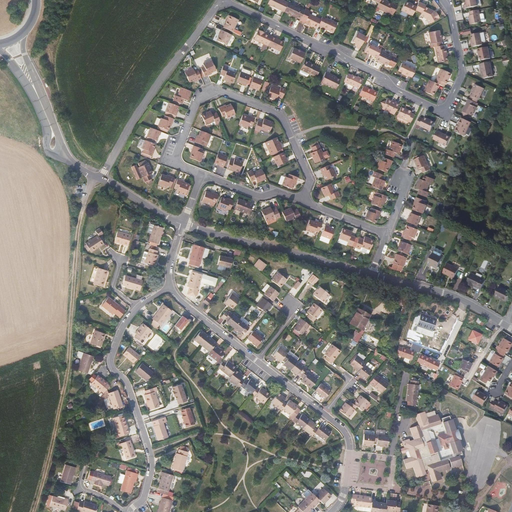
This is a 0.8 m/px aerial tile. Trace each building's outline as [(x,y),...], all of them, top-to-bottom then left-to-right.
[(283,11),(287,2),(281,0),(268,0),(266,4),(280,10),(283,11)] [(387,12),(391,2),(386,0),(378,0),(378,2),(376,7),(387,12)] [(392,15),(397,4),(392,1),(391,2),(387,12),(392,15)] [(414,9),(416,6),(405,1),(400,9),(411,15),(414,9)] [(432,13),(431,9),(424,6),(425,4),(418,1),(416,6),(414,9),(421,12),(420,15),(425,17),(428,23),(437,18),(436,17),(438,16),(435,11),(434,12),(432,13)] [(299,19),(304,9),(287,2),(283,11),(297,18),(299,19)] [(318,25),(320,19),(308,13),(309,11),(305,8),(304,9),(299,19),(299,20),(302,21),(305,23),(304,24),(308,26),(309,25),(316,28),(318,25)] [(479,14),(479,12),(469,15),(470,19),(469,20),(470,24),(481,22),(479,14)] [(231,32),(237,20),(227,15),(225,20),(222,28),(231,32)] [(332,32),(336,23),(322,16),(320,19),(318,25),(319,26),(321,26),(320,27),(326,30),(326,29),(332,32)] [(440,41),(438,29),(428,31),(430,42),(429,42),(430,46),(434,46),(441,44),(440,41)] [(226,46),(231,35),(220,31),(218,34),(219,35),(217,38),(216,41),(226,46)] [(267,46),(271,36),(259,31),(254,41),(266,46),(267,46)] [(359,48),(365,36),(356,32),(352,41),(355,42),(357,43),(356,45),(355,47),(357,47),(359,48)] [(481,44),(479,32),(470,34),(471,38),(472,42),(470,42),(470,43),(471,46),(481,44)] [(279,52),(283,42),(278,40),(276,39),(271,36),(267,46),(279,52)] [(379,50),(380,48),(368,42),(364,51),(373,55),(376,57),(379,50)] [(445,55),(445,52),(445,48),(444,48),(443,45),(443,44),(441,44),(434,46),(437,62),(446,60),(445,55)] [(490,57),(488,46),(477,48),(477,50),(478,52),(479,52),(480,55),(480,59),(490,57)] [(299,63),(304,52),(300,50),(300,51),(293,47),(288,57),(299,63)] [(391,65),(395,57),(379,50),(376,57),(375,59),(378,60),(387,64),(387,63),(391,65)] [(316,76),(320,68),(312,65),(313,63),(309,62),(309,63),(304,60),(299,69),(308,74),(309,73),(316,76)] [(493,75),(490,60),(480,63),(480,64),(481,66),(482,66),(483,72),(484,77),(493,75)] [(411,76),(415,69),(401,62),(397,70),(401,72),(403,73),(403,74),(405,75),(407,76),(408,75),(411,76)] [(215,73),(211,63),(203,66),(203,69),(201,70),(204,79),(208,78),(207,76),(211,75),(215,73)] [(232,84),(235,75),(230,73),(232,70),(223,66),(219,76),(228,79),(227,82),(232,84)] [(448,78),(450,73),(440,68),(434,81),(438,84),(443,86),(444,83),(446,79),(447,77),(448,78)] [(201,81),(197,72),(193,73),(193,71),(184,74),(189,84),(193,82),(197,81),(197,82),(201,81)] [(336,88),(340,80),(335,78),(332,76),(333,75),(325,71),(320,82),(324,84),(324,83),(336,88)] [(246,88),(250,77),(240,74),(236,83),(242,85),(242,86),(246,88)] [(358,88),(362,79),(351,74),(350,75),(347,74),(343,82),(358,88)] [(258,91),(262,82),(262,80),(261,79),(254,76),(249,89),(252,90),(253,89),(258,91)] [(434,90),(436,87),(437,87),(438,84),(434,81),(428,79),(423,90),(433,95),(435,90),(434,90)] [(480,98),(485,87),(475,83),(473,87),(474,88),(473,91),(472,93),(471,94),(480,98)] [(373,100),(377,91),(367,87),(363,85),(358,94),(362,96),(363,95),(373,100)] [(281,100),(285,90),(276,87),(275,90),(270,89),(266,97),(272,99),(273,96),(281,100)] [(186,101),(190,92),(180,88),(176,97),(173,96),(171,101),(181,105),(183,100),(186,101)] [(394,113),(398,104),(392,101),(388,99),(389,98),(387,97),(385,100),(381,101),(383,106),(382,108),(394,113)] [(473,115),(477,106),(476,106),(478,102),(469,98),(468,100),(468,102),(468,103),(466,105),(466,106),(464,110),(464,111),(465,111),(465,115),(468,116),(469,113),(473,115)] [(175,113),(178,108),(167,104),(164,113),(175,117),(176,114),(175,113)] [(235,116),(230,106),(226,108),(222,110),(221,108),(218,110),(222,118),(225,117),(226,120),(235,116)] [(410,122),(413,114),(412,113),(411,113),(411,111),(401,107),(396,116),(410,122)] [(220,123),(217,118),(216,114),(211,116),(209,113),(201,117),(205,126),(214,123),(215,125),(220,123)] [(431,130),(435,121),(424,116),(423,118),(422,117),(420,116),(417,123),(431,130)] [(168,127),(169,124),(171,124),(172,120),(163,117),(161,120),(159,120),(156,128),(166,132),(168,127)] [(465,135),(471,121),(461,117),(460,119),(458,124),(459,124),(458,127),(457,126),(455,130),(465,135)] [(258,122),(258,121),(254,120),(254,121),(250,119),(245,118),(241,128),(250,131),(251,129),(254,130),(258,122)] [(269,134),(273,124),(264,121),(262,124),(258,122),(254,130),(254,131),(259,133),(260,130),(269,134)] [(155,143),(158,137),(158,138),(160,133),(149,129),(145,139),(155,143)] [(447,145),(451,136),(439,131),(437,130),(433,138),(447,145)] [(207,145),(210,137),(199,132),(198,137),(197,140),(195,140),(194,144),(203,147),(205,144),(207,145)] [(279,147),(278,143),(276,139),(266,143),(269,152),(272,151),(273,154),(282,150),(281,146),(279,147)] [(398,154),(401,146),(391,142),(388,150),(385,149),(383,154),(392,158),(393,156),(395,153),(398,154)] [(151,154),(152,149),(142,145),(139,154),(141,155),(140,158),(149,161),(151,158),(149,157),(151,154)] [(325,159),(319,146),(311,149),(313,153),(311,155),(315,164),(325,159)] [(200,164),(203,156),(201,155),(202,151),(193,148),(191,151),(193,152),(191,155),(189,160),(200,164)] [(288,162),(286,159),(285,159),(283,154),(273,159),(277,167),(288,162)] [(222,169),(226,158),(218,155),(214,165),(219,167),(219,168),(222,169)] [(432,171),(426,157),(415,161),(419,171),(422,170),(423,172),(424,174),(432,171)] [(386,168),(388,165),(389,165),(390,163),(390,162),(381,158),(380,161),(377,160),(374,169),(384,173),(386,168)] [(239,174),(243,164),(234,160),(233,162),(230,161),(226,171),(230,172),(230,171),(234,172),(239,174)] [(152,174),(147,164),(146,165),(144,161),(137,164),(139,168),(137,169),(138,170),(137,171),(135,166),(130,168),(136,181),(141,179),(140,177),(141,176),(144,182),(145,182),(147,185),(150,184),(150,182),(150,180),(151,179),(149,175),(152,174)] [(338,176),(334,168),(332,169),(330,166),(320,170),(322,174),(324,173),(325,177),(327,181),(338,176)] [(265,180),(264,177),(261,171),(252,175),(251,172),(246,174),(251,183),(255,181),(257,184),(265,180)] [(381,191),(384,182),(381,181),(382,178),(383,176),(374,173),(372,178),(375,179),(371,188),(381,191)] [(170,189),(173,180),(170,178),(169,180),(166,178),(161,176),(157,187),(166,190),(166,188),(170,189)] [(294,186),(295,182),(296,183),(298,179),(288,176),(287,179),(285,178),(281,187),(292,190),(294,186)] [(426,192),(430,183),(423,181),(420,180),(416,188),(420,190),(419,192),(418,194),(427,198),(429,193),(426,192)] [(185,197),(189,187),(184,185),(180,184),(181,182),(177,181),(174,190),(177,192),(176,194),(185,197)] [(334,194),(331,185),(321,189),(325,198),(328,196),(331,201),(339,197),(337,193),(334,194)] [(379,208),(381,203),(383,200),(384,200),(385,198),(385,197),(376,193),(375,196),(372,196),(369,204),(379,208)] [(214,207),(217,197),(213,196),(213,197),(209,196),(205,194),(201,204),(209,208),(210,205),(214,207)] [(424,205),(426,202),(417,198),(416,200),(415,202),(417,202),(415,205),(413,210),(423,214),(427,206),(424,205)] [(229,213),(233,203),(229,202),(228,203),(225,202),(220,200),(216,210),(225,213),(226,211),(229,213)] [(248,216),(251,209),(247,207),(248,205),(244,203),(238,201),(234,211),(248,216)] [(280,219),(276,210),(274,211),(271,212),(270,209),(261,213),(265,222),(274,219),(275,221),(280,219)] [(376,220),(377,216),(379,217),(379,215),(380,213),(370,209),(369,213),(367,212),(364,220),(374,224),(376,220)] [(301,220),(297,211),(295,212),(292,213),(291,210),(282,213),(286,223),(295,220),(296,222),(301,220)] [(417,226),(421,218),(411,214),(409,219),(408,219),(407,220),(406,222),(417,226)] [(318,234),(321,224),(319,224),(317,223),(317,224),(313,223),(309,221),(305,231),(314,234),(314,232),(318,234)] [(159,242),(163,227),(154,224),(149,240),(159,242)] [(331,240),(335,230),(331,229),(329,228),(329,227),(327,226),(325,226),(321,236),(331,240)] [(413,239),(416,230),(406,226),(404,231),(403,235),(401,234),(401,236),(400,238),(410,241),(411,238),(413,239)] [(92,251),(104,244),(99,236),(103,233),(100,227),(96,230),(98,234),(86,242),(92,251)] [(351,247),(355,237),(352,236),(350,236),(351,232),(343,229),(339,239),(347,242),(346,245),(351,247)] [(127,244),(130,235),(121,232),(118,241),(127,244)] [(370,250),(373,241),(365,237),(363,241),(360,240),(358,239),(355,247),(360,249),(361,247),(370,250)] [(408,254),(411,246),(400,241),(399,243),(399,244),(400,245),(398,250),(408,254)] [(201,257),(204,247),(194,244),(190,258),(189,263),(198,266),(201,257)] [(206,258),(210,249),(204,247),(201,257),(206,258)] [(155,265),(158,254),(157,254),(157,250),(149,248),(148,251),(145,250),(143,257),(146,258),(145,262),(155,265)] [(403,267),(406,258),(396,254),(394,259),(393,263),(403,267)] [(437,269),(442,258),(440,258),(431,254),(426,266),(429,268),(430,266),(431,264),(433,266),(433,267),(437,269)] [(231,268),(234,259),(220,255),(218,264),(231,268)] [(253,265),(262,270),(266,263),(257,258),(253,265)] [(455,274),(458,269),(446,264),(442,274),(453,279),(455,274)] [(103,286),(107,270),(98,268),(93,283),(103,286)] [(196,296),(203,274),(192,271),(188,286),(190,287),(187,294),(196,296)] [(280,286),(286,279),(278,272),(272,279),(280,286)] [(481,289),(485,280),(471,273),(466,284),(471,286),(472,285),(475,286),(481,289)] [(140,290),(143,280),(126,275),(122,285),(140,290)] [(294,291),(301,283),(298,281),(291,288),(294,291)] [(279,293),(270,285),(263,293),(266,295),(271,299),(273,300),(279,293)] [(322,302),(329,294),(320,287),(314,295),(322,302)] [(506,302),(511,292),(500,287),(495,298),(498,299),(499,298),(506,302)] [(350,297),(352,293),(345,291),(340,304),(344,305),(348,296),(350,297)] [(233,308),(240,299),(232,292),(225,301),(233,308)] [(265,312),(272,304),(269,302),(271,299),(266,295),(257,306),(265,312)] [(407,308),(407,302),(409,302),(409,296),(401,296),(402,301),(403,302),(402,305),(401,304),(398,311),(404,314),(407,308)] [(126,310),(114,301),(108,297),(101,305),(113,313),(114,312),(121,317),(126,310)] [(314,321),(321,312),(323,310),(314,303),(307,312),(309,313),(306,316),(314,321)] [(161,325),(172,310),(164,304),(152,318),(154,319),(160,324),(161,325)] [(363,327),(370,313),(359,307),(351,321),(361,327),(363,327)] [(234,327),(240,319),(230,311),(229,313),(225,318),(228,320),(227,321),(234,327)] [(432,328),(436,317),(421,311),(417,322),(432,328)] [(179,331),(187,320),(180,316),(173,327),(179,331)] [(303,335),(310,325),(302,318),(294,328),(303,335)] [(245,333),(249,327),(240,319),(234,327),(241,332),(242,330),(245,333)] [(141,342),(151,330),(143,323),(135,333),(137,334),(134,337),(141,342)] [(357,343),(364,328),(363,327),(361,327),(354,341),(357,343)] [(101,346),(105,333),(95,330),(91,343),(101,346)] [(201,345),(208,336),(201,330),(194,339),(201,345)] [(263,338),(253,330),(247,338),(257,345),(263,338)] [(477,343),(481,335),(473,330),(468,338),(477,343)] [(214,345),(216,343),(208,336),(201,345),(209,351),(214,345)] [(508,352),(511,345),(511,343),(504,338),(499,347),(500,348),(498,350),(505,355),(507,352),(508,352)] [(223,352),(214,345),(209,351),(208,354),(217,361),(223,352)] [(287,353),(277,345),(270,353),(280,361),(282,359),(287,353)] [(134,362),(140,355),(129,347),(123,354),(134,362)] [(339,357),(343,353),(335,347),(327,356),(329,358),(327,361),(334,366),(336,363),(335,362),(339,357)] [(411,360),(414,351),(402,347),(402,348),(399,347),(396,354),(399,355),(399,356),(411,360)] [(499,367),(504,358),(503,358),(505,355),(498,350),(496,353),(495,353),(490,362),(499,367)] [(88,372),(93,355),(84,352),(78,369),(88,372)] [(290,369),(297,361),(287,353),(282,359),(285,361),(283,363),(290,369)] [(365,362),(356,355),(350,363),(359,370),(364,364),(365,362)] [(436,362),(436,361),(424,355),(421,363),(432,369),(433,368),(436,369),(439,364),(436,362)] [(467,372),(471,363),(462,359),(458,367),(467,372)] [(236,368),(232,364),(228,362),(227,364),(223,361),(217,367),(229,377),(235,370),(236,368)] [(305,370),(307,369),(297,361),(290,369),(297,375),(299,372),(302,375),(305,370)] [(147,380),(153,372),(142,363),(135,371),(147,380)] [(364,379),(371,370),(364,364),(359,370),(357,373),(364,379)] [(490,381),(493,377),(494,375),(495,376),(498,371),(489,366),(482,376),(480,379),(486,383),(488,380),(490,381)] [(241,379),(243,376),(235,370),(229,377),(228,379),(238,387),(240,385),(244,381),(241,379)] [(310,387),(317,379),(305,370),(302,375),(301,376),(303,378),(301,381),(310,387)] [(381,392),(388,383),(380,377),(379,377),(375,374),(369,382),(373,385),(373,386),(381,392)] [(109,385),(98,375),(91,383),(100,391),(101,390),(103,392),(104,391),(107,388),(109,385)] [(455,391),(461,381),(452,376),(447,387),(455,391)] [(256,387),(258,385),(250,378),(248,381),(245,379),(244,381),(240,385),(251,393),(256,387)] [(414,405),(417,380),(410,379),(409,383),(407,383),(405,399),(407,400),(406,404),(414,405)] [(324,398),(330,391),(320,383),(314,391),(324,398)] [(186,397),(184,390),(183,384),(173,386),(174,391),(173,391),(175,396),(176,399),(186,397)] [(159,406),(154,393),(153,387),(145,390),(146,393),(144,394),(149,409),(159,406)] [(263,402),(270,394),(261,387),(259,389),(256,387),(251,393),(263,402)] [(123,406),(118,390),(108,393),(109,397),(113,409),(123,406)] [(484,405),(488,397),(477,391),(473,399),(484,405)] [(283,401),(285,399),(277,393),(270,402),(281,410),(282,409),(286,404),(283,401)] [(361,411),(368,402),(360,395),(353,404),(356,406),(361,411)] [(290,415),(297,406),(289,400),(286,404),(282,409),(290,415)] [(502,417),(508,406),(498,401),(497,403),(494,401),(489,410),(502,417)] [(348,417),(356,406),(353,404),(350,402),(347,405),(344,402),(339,410),(348,417)] [(438,458),(436,451),(437,450),(441,448),(440,444),(443,443),(444,447),(448,446),(447,442),(448,441),(450,441),(454,451),(455,451),(456,455),(449,457),(450,459),(452,465),(462,462),(459,453),(462,452),(461,449),(462,449),(461,445),(460,442),(458,439),(461,437),(457,427),(454,428),(454,423),(453,421),(452,420),(450,418),(448,414),(441,417),(442,420),(446,431),(444,432),(437,435),(438,437),(435,438),(433,431),(430,429),(428,430),(427,429),(429,427),(439,423),(438,421),(436,414),(434,415),(433,411),(424,414),(423,412),(414,415),(417,424),(409,428),(413,439),(409,440),(407,441),(406,439),(404,440),(403,438),(401,439),(407,457),(411,455),(411,457),(408,458),(404,460),(407,469),(414,467),(418,476),(426,473),(425,469),(424,467),(427,466),(428,468),(433,480),(442,477),(440,471),(451,467),(448,460),(447,458),(441,460),(440,458),(438,458)] [(193,424),(190,412),(181,414),(185,426),(193,424)] [(127,427),(123,414),(113,417),(118,433),(119,436),(128,433),(126,427),(127,427)] [(302,428),(308,420),(302,414),(300,416),(297,414),(292,421),(302,428)] [(168,437),(163,423),(165,422),(163,417),(152,421),(154,426),(153,426),(158,440),(168,437)] [(314,433),(316,430),(313,427),(315,425),(308,420),(302,428),(311,436),(314,433)] [(431,428),(442,424),(444,432),(446,431),(442,420),(438,421),(439,423),(429,427),(427,429),(428,430),(430,429),(431,428)] [(324,440),(330,433),(320,425),(316,430),(314,433),(324,440)] [(372,442),(373,437),(371,432),(365,431),(364,435),(363,435),(362,445),(372,446),(372,442)] [(387,447),(388,436),(373,434),(373,437),(372,442),(376,442),(376,445),(387,447)] [(135,456),(130,440),(121,443),(125,459),(135,456)] [(449,457),(456,455),(455,451),(454,451),(450,441),(448,441),(452,454),(440,458),(441,460),(447,458),(448,460),(450,459),(449,457)] [(182,471),(186,458),(186,457),(187,452),(179,450),(177,454),(172,468),(182,471)] [(70,484),(75,467),(65,464),(60,481),(70,484)] [(108,485),(110,476),(93,471),(90,480),(94,481),(93,483),(98,485),(99,482),(102,483),(108,485)] [(168,495),(173,475),(162,472),(161,476),(163,476),(158,492),(161,493),(168,495)] [(130,494),(134,482),(135,483),(136,479),(124,475),(120,491),(130,494)] [(330,495),(323,488),(315,496),(319,500),(322,503),(330,495)] [(312,507),(319,500),(315,496),(311,492),(304,500),(312,507)] [(371,501),(371,498),(366,497),(359,496),(359,494),(355,494),(354,502),(358,502),(358,505),(370,507),(371,501)] [(65,510),(68,499),(64,498),(64,499),(53,496),(50,506),(65,510)] [(168,511),(172,500),(161,497),(156,511),(168,511)] [(399,511),(400,502),(396,502),(396,501),(386,499),(385,503),(384,511),(394,511),(399,511)] [(307,511),(312,507),(304,500),(297,507),(299,508),(302,511),(307,511)] [(84,511),(94,511),(97,505),(83,501),(83,502),(79,501),(76,511),(80,511),(81,511),(84,511)] [(370,511),(376,511),(378,502),(371,501),(370,507),(369,511),(370,511)] [(384,511),(385,503),(378,502),(376,511),(384,511)]
